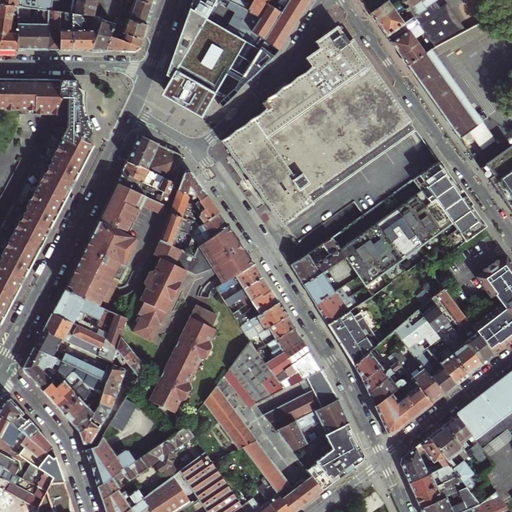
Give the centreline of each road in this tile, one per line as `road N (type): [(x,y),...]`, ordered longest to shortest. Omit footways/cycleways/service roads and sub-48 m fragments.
road 1 (residential): [(382,458),(333,360),(195,150)]
road 2 (residential): [(343,0),(511,241)]
road 3 (tertiary): [(0,367),(131,110)]
road 4 (residential): [(327,0),(283,69),(195,150)]
road 5 (residential): [(0,374),(66,443),(89,511)]
road 6 (residential): [(382,458),(511,358)]
road 7 (residential): [(149,69),(0,64)]
